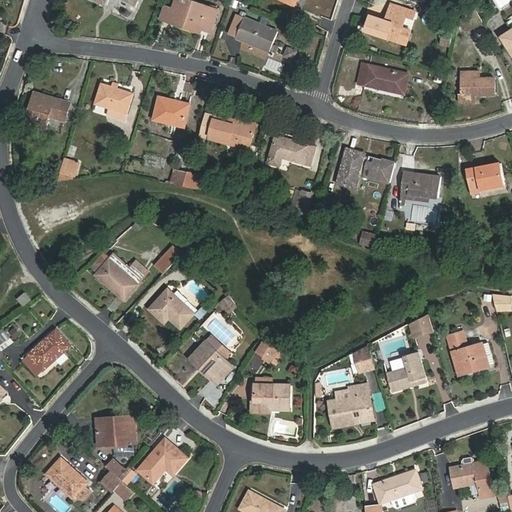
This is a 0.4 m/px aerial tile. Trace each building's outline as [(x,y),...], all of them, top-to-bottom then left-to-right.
[(204,29),(211,32),(219,10),(191,0),(178,0),(174,11),(171,18),(183,22),(181,26),(202,33),(204,29)] [(467,17),(473,28),(483,22),(473,5),(463,11),(467,17)] [(385,23),(377,20),(372,35),(398,43),(406,46),(410,33),(403,30),(407,18),(413,20),(415,14),(409,12),(390,6),(385,23)] [(162,20),(181,26),(183,22),(171,18),(174,11),(166,8),(162,20)] [(238,16),(232,30),(239,33),(237,39),(270,54),(279,34),(238,16)] [(466,32),(473,28),(467,17),(460,21),(466,32)] [(511,28),(502,36),(511,53),(511,28)] [(239,33),(232,30),(229,35),(237,39),(239,33)] [(297,52),(288,49),(285,57),(293,61),(297,52)] [(369,64),(361,62),(355,84),(363,86),(369,64)] [(369,64),(363,86),(404,96),(409,74),(369,64)] [(462,97),(474,97),(496,97),(496,77),(480,78),(475,78),(474,72),(462,72),(462,97)] [(109,109),(127,115),(134,93),(117,88),(111,86),(102,83),(95,105),(109,109)] [(36,110),(31,127),(47,132),(51,117),(66,123),(72,105),(36,94),(31,108),(36,110)] [(184,126),(190,106),(161,97),(155,119),(184,126)] [(26,125),(31,127),(36,110),(31,108),(26,125)] [(125,121),(127,115),(109,109),(106,116),(125,121)] [(210,137),(229,143),(231,138),(251,144),(256,129),(235,123),(215,118),(210,137)] [(235,123),(256,129),(257,124),(237,118),(235,123)] [(312,168),(317,148),(276,136),(268,163),(280,166),(282,159),(312,168)] [(250,149),(251,144),(231,138),(229,143),(250,149)] [(365,154),(347,148),(338,185),(356,190),(362,168),(363,169),(367,169),(365,176),(391,183),(395,162),(370,156),(368,162),(365,161),(364,161),(365,154)] [(166,168),(168,153),(146,151),(144,165),(166,168)] [(81,162),(65,157),(58,181),(75,178),(81,162)] [(488,187),(506,184),(502,163),(466,169),(471,195),(488,192),(488,187)] [(184,186),(188,173),(175,169),(171,183),(184,186)] [(442,175),(405,171),(402,191),(432,195),(440,196),(442,175)] [(206,178),(188,173),(184,186),(202,190),(206,178)] [(308,217),(315,193),(303,189),(296,213),(308,217)] [(402,191),(401,199),(431,203),(432,195),(402,191)] [(361,244),(375,248),(378,235),(364,232),(361,244)] [(178,253),(170,245),(154,264),(162,272),(178,253)] [(104,255),(92,268),(99,274),(111,261),(104,255)] [(99,274),(98,276),(126,301),(140,286),(111,261),(99,274)] [(167,312),(171,316),(183,327),(195,314),(168,289),(149,309),(160,319),(167,312)] [(24,307),(33,300),(27,293),(19,300),(24,307)] [(511,296),(494,294),(498,311),(511,311),(511,296)] [(228,314),(237,307),(227,296),(219,303),(228,314)] [(164,323),(171,316),(167,312),(160,319),(164,323)] [(431,314),(418,321),(424,335),(436,332),(431,314)] [(424,335),(418,321),(411,325),(415,338),(424,335)] [(3,327),(0,329),(0,354),(16,342),(3,327)] [(56,360),(64,352),(72,346),(58,328),(30,353),(45,369),(56,360)] [(492,367),(491,366),(486,346),(485,344),(469,348),(465,331),(450,336),(461,376),(492,367)] [(212,335),(206,342),(224,357),(229,351),(212,335)] [(277,347),(264,335),(254,349),(269,359),(277,347)] [(190,359),(198,366),(201,363),(216,376),(228,361),(206,342),(190,359)] [(486,346),(491,366),(498,364),(492,344),(486,346)] [(355,353),(360,371),(366,369),(362,352),(371,350),(370,345),(355,353)] [(281,350),(277,347),(269,359),(273,361),(281,350)] [(371,350),(362,352),(366,369),(376,366),(371,350)] [(70,357),(64,352),(56,360),(61,365),(70,357)] [(409,382),(427,378),(419,352),(405,356),(408,367),(388,373),(393,392),(410,388),(409,382)] [(38,375),(45,369),(30,353),(24,359),(38,375)] [(201,363),(198,366),(218,384),(234,367),(228,361),(216,376),(201,363)] [(428,383),(427,378),(409,382),(410,388),(428,383)] [(272,403),(291,403),(291,384),(273,384),(256,384),(256,400),(253,401),(253,412),(272,412),(272,409),(272,403)] [(372,391),(370,384),(349,388),(351,395),(329,400),(335,428),(357,424),(356,418),(360,417),(361,423),(375,421),(369,392),(372,391)] [(115,421),(99,422),(100,444),(138,441),(137,415),(115,415),(115,421)] [(168,439),(141,469),(155,481),(167,468),(175,474),(188,458),(168,439)] [(477,467),(477,461),(475,455),(463,459),(464,464),(465,469),(477,467)] [(78,495),(83,500),(91,491),(86,486),(89,482),(62,458),(48,474),(74,498),(78,495)] [(119,477),(129,466),(119,458),(110,468),(112,471),(119,477)] [(490,458),(477,461),(477,467),(465,469),(464,464),(452,467),(457,489),(481,484),(483,495),(497,491),(490,458)] [(123,481),(128,485),(138,474),(129,466),(119,477),(123,481)] [(416,470),(375,484),(381,502),(391,498),(414,491),(422,488),(416,470)] [(102,483),(113,493),(123,481),(119,477),(112,471),(102,483)] [(414,491),(391,498),(394,505),(397,507),(415,501),(416,498),(414,491)] [(54,492),(46,501),(58,511),(68,511),(73,508),(54,492)] [(241,510),(245,511),(285,511),(286,511),(250,492),(241,510)]
